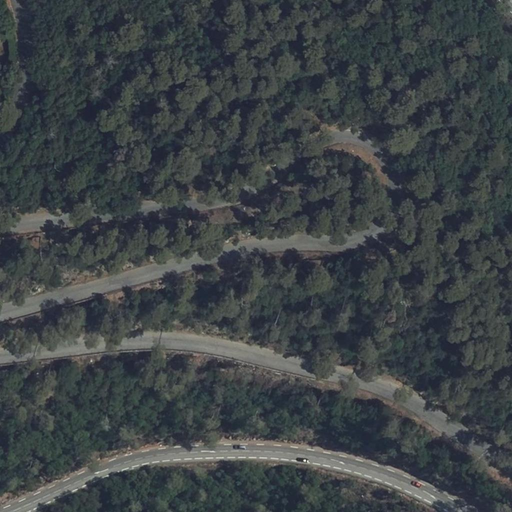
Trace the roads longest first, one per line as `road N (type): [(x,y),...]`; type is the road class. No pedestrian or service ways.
road 1 (tertiary): [(0,228),(233,197),(340,140),(388,153),(401,209),(388,230),(368,241),(259,243),(0,319)]
road 2 (tertiary): [(0,362),(129,346),(219,349),(415,410),(511,467)]
road 3 (secondary): [(463,511),(335,458),(201,447),(138,454),(1,511)]
road 4 (tertiary): [(18,0),(26,76),(23,99),(0,138)]
